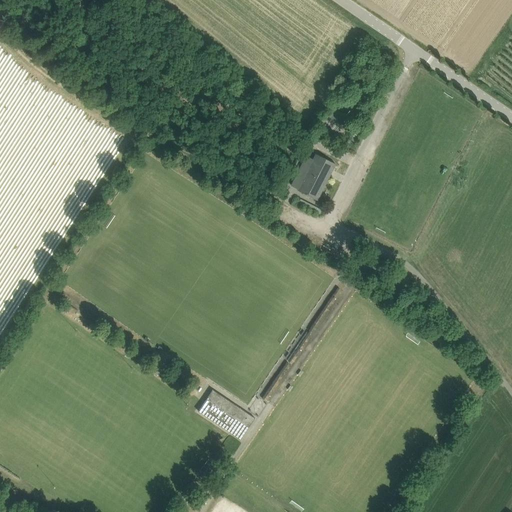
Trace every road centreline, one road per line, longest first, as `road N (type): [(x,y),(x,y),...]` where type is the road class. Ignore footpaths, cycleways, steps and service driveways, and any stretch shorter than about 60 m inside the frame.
road 1 (unclassified): [(511,393),(429,286),(392,253),(327,220),(412,49)]
road 2 (track): [(327,220),(118,120),(75,93),(0,24)]
road 3 (unclassified): [(511,118),(412,49)]
